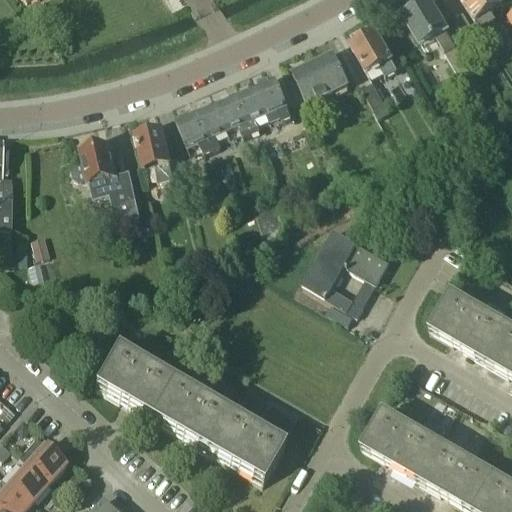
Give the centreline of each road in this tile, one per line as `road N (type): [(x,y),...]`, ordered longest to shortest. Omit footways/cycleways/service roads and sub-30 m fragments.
road 1 (unclassified): [(0,121),(154,91),(351,0)]
road 2 (residential): [(152,511),(106,471),(81,432),(0,360)]
road 3 (residential): [(511,408),(390,335)]
road 4 (residential): [(321,457),(390,335)]
